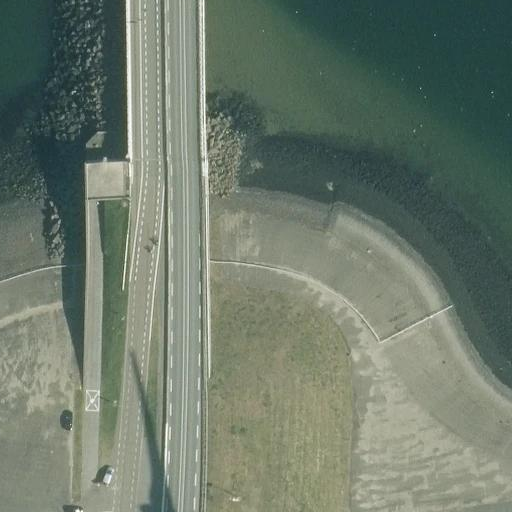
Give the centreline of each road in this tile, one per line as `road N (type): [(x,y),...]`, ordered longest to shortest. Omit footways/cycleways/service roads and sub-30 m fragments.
road 1 (unclassified): [(118,511),(146,175),(146,0)]
road 2 (primary): [(179,511),(187,339),(181,0)]
